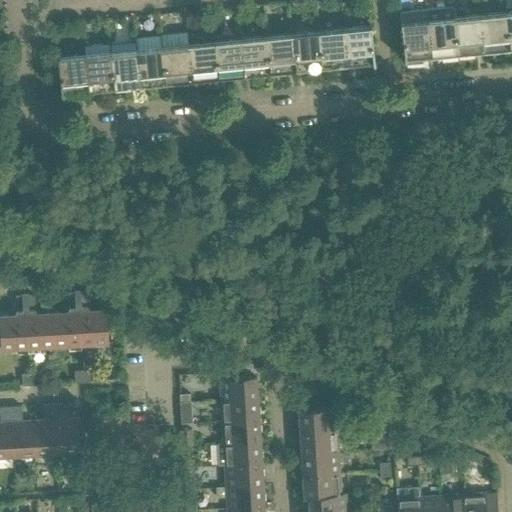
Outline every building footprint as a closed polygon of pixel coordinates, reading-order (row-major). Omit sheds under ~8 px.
[(432,58),(442,57),(442,56),(457,54),(454,20),(454,18),(453,6),(427,9),(432,58)] [(423,58),(432,58),(427,9),(400,12),(401,22),(400,22),(401,28),(404,55),(404,61),(406,61),(406,64),(422,63),(424,63),(423,58)] [(494,51),(509,49),(506,12),(480,15),(483,52),(494,51)] [(473,53),(483,52),(480,15),(454,18),(454,20),(457,54),(473,53)] [(369,25),(343,28),(347,65),(357,64),(373,62),(373,63),(375,63),(374,58),(372,38),(371,30),(372,30),(371,24),(369,25)] [(337,66),(347,65),(343,28),(318,30),(321,67),(337,66)] [(305,69),(321,67),(318,30),(292,33),(296,71),(305,70),(305,69)] [(266,36),(270,72),(285,71),(286,72),(296,71),(292,33),(266,36)] [(138,49),(137,49),(140,86),(151,85),(166,83),(163,46),(162,46),(161,35),(136,38),(138,49)] [(240,38),(244,76),(254,75),(254,74),(270,72),(266,36),(240,38)] [(233,77),(244,76),(240,38),(214,41),(218,78),(233,76),(233,77)] [(136,41),(110,44),(114,88),(130,86),(130,87),(140,86),(137,49),(136,41)] [(202,79),(218,78),(214,41),(188,44),(192,81),(202,80),(202,79)] [(84,46),(85,54),(89,92),(99,91),(99,90),(114,88),(110,44),(84,46)] [(163,46),(166,83),(182,81),(183,82),(192,81),(188,44),(174,45),(163,46)] [(89,92),(85,54),(60,57),(60,56),(58,56),(58,62),(62,89),(61,89),(61,95),(64,95),(64,94),(66,93),(79,92),(89,92)] [(78,292),(81,344),(108,343),(106,309),(90,310),(88,306),(87,291),(78,292)] [(55,346),(81,344),(78,292),(69,292),(70,307),(67,311),(53,312),(55,346)] [(25,295),(28,347),(55,346),(53,312),(38,313),(35,309),(34,294),(25,295)] [(0,332),(1,349),(28,347),(25,295),(16,295),(17,310),(15,314),(0,315),(0,332)] [(221,400),(258,397),(257,375),(253,375),(252,364),(238,357),(235,357),(235,362),(213,363),(214,378),(220,377),(221,400)] [(75,383),(83,382),(82,370),(75,371),(75,383)] [(82,370),(83,382),(91,382),(90,370),(82,370)] [(23,386),(31,385),(30,373),(22,374),(23,386)] [(30,373),(31,385),(38,385),(38,373),(30,373)] [(180,402),(189,402),(189,394),(180,394),(180,402)] [(222,422),(259,420),(258,397),(221,400),(222,422)] [(54,404),(57,453),(79,451),(77,418),(63,419),(63,414),(65,414),(65,403),(54,404)] [(35,454),(57,453),(54,404),(43,405),(44,416),(47,415),(47,420),(33,420),(35,454)] [(10,407),(13,455),(35,454),(33,420),(20,421),(20,417),(22,417),(22,406),(10,407)] [(0,456),(13,455),(10,407),(0,407),(1,418),(3,418),(4,422),(0,422),(0,456)] [(300,433),(337,430),(336,407),(299,410),(300,433)] [(182,424),(191,424),(190,415),(181,416),(182,424)] [(379,428),(388,427),(388,419),(379,420),(379,428)] [(223,444),(261,442),(259,420),(222,422),(223,442),(223,444)] [(388,427),(379,428),(380,436),(384,435),(389,435),(388,427)] [(182,429),(183,445),(193,444),(192,428),(182,429)] [(301,453),(339,451),(337,430),(300,433),(301,453)] [(389,435),(384,435),(380,436),(371,436),(371,448),(389,447),(389,435)] [(225,465),(262,462),(261,442),(223,444),(223,442),(217,443),(218,464),(225,464),(225,465)] [(469,450),(465,459),(473,462),(477,453),(469,450)] [(303,476),(340,474),(339,451),(301,453),(303,476)] [(453,463),(464,463),(463,454),(452,454),(453,463)] [(417,456),(418,465),(428,465),(428,455),(417,456)] [(408,466),(418,465),(417,456),(407,457),(408,466)] [(184,467),(193,466),(193,459),(184,459),(184,467)] [(226,485),(263,483),(262,462),(225,465),(226,485)] [(382,472),(391,471),(390,462),(381,463),(382,472)] [(193,466),(184,467),(185,475),(194,475),(193,466)] [(341,495),(341,494),(340,474),(303,476),(304,498),(309,498),(309,497),(341,495)] [(264,505),(263,483),(226,485),(226,486),(216,486),(217,496),(226,496),(227,508),(264,505)] [(419,486),(396,488),(397,511),(420,511),(420,497),(419,486)] [(465,494),(466,511),(497,511),(497,492),(468,494),(465,494)] [(309,511),(347,511),(346,493),(341,494),(341,495),(309,497),(309,498),(309,511)] [(442,511),(466,511),(465,494),(441,495),(442,511)] [(420,511),(442,511),(441,495),(420,497),(420,511)] [(187,510),(196,510),(195,496),(186,496),(187,510)] [(179,498),(171,499),(172,509),(180,509),(180,499),(179,498)] [(157,500),(157,509),(166,509),(165,500),(157,500)] [(115,511),(123,511),(122,502),(114,503),(115,511)] [(92,511),(112,511),(112,503),(92,505),(92,511)]
